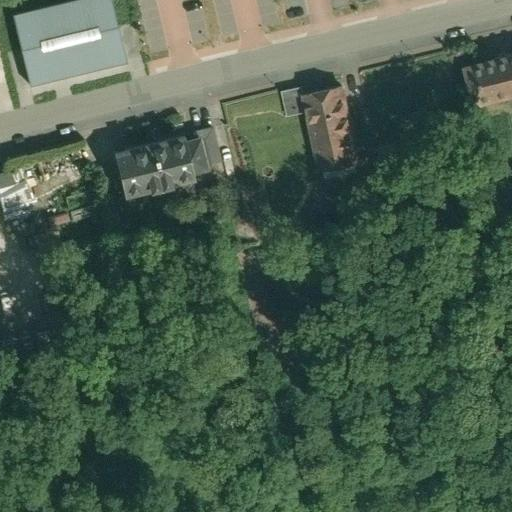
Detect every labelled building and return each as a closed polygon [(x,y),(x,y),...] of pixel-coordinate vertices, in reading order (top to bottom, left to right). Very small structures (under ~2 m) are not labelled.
[(28,84),(125,61),(110,0),(65,0),(11,13),(20,49),(28,84)] [(511,93),(511,41),(459,54),(471,103),(511,93)] [(342,82),(299,91),(298,87),(279,91),(285,115),(303,112),(317,173),(359,164),(342,82)] [(185,137),(112,153),(123,201),(196,184),(185,137)] [(0,171),(0,206),(27,202),(22,168),(0,171)]
